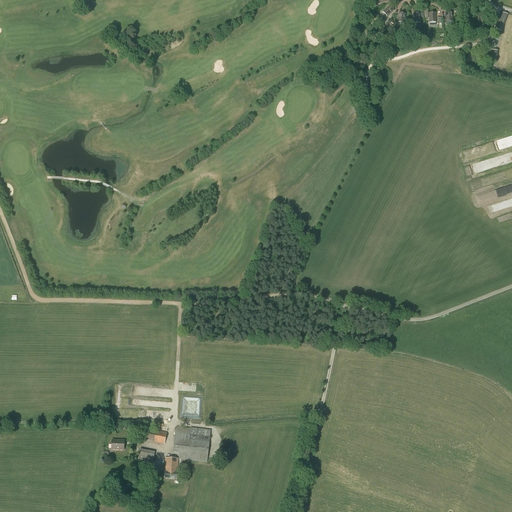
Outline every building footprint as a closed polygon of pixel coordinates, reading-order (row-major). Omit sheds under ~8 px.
[(393,10),(390,6),(384,12),(387,16),(393,10)] [(508,14),(502,11),(499,20),(496,19),(493,28),(501,31),(508,14)] [(497,50),(490,49),(489,62),(496,63),(497,50)] [(179,455),(179,459),(207,462),(211,430),(190,428),(190,429),(176,427),(173,454),(179,455)] [(156,430),(145,428),(142,440),(154,442),(154,441),(164,444),(167,433),(156,430)] [(112,440),(112,449),(124,450),(124,441),(112,440)] [(138,460),(153,463),(155,452),(140,450),(138,460)] [(165,458),(165,473),(164,479),(178,479),(178,473),(177,473),(178,459),(165,458)]
